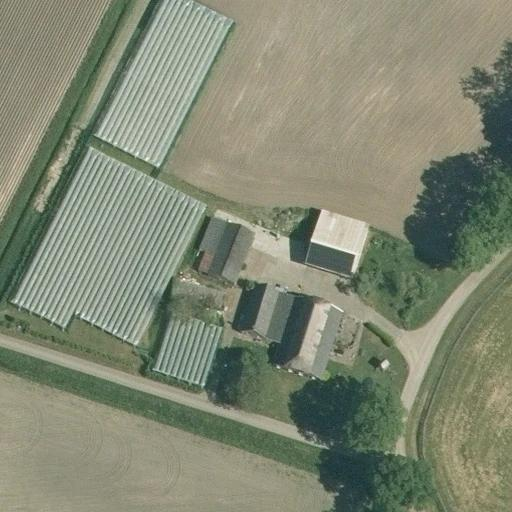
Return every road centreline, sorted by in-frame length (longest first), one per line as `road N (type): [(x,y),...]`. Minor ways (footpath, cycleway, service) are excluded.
road 1 (unclassified): [(0,339),(364,455),(398,454)]
road 2 (unclassified): [(398,454),(407,403),(433,338),(458,294),(511,239)]
